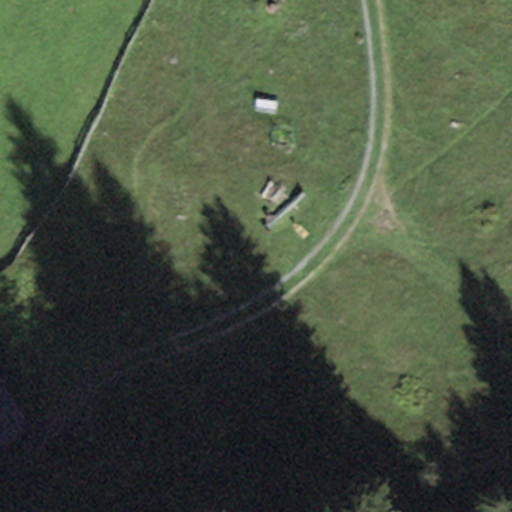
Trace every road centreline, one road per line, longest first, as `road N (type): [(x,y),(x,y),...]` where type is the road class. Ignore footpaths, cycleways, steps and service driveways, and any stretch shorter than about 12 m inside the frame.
road 1 (track): [(366,192),(300,278),(93,383),(0,467)]
road 2 (track): [(370,0),(379,56),(366,192)]
road 3 (track): [(511,316),(480,302),(366,192)]
